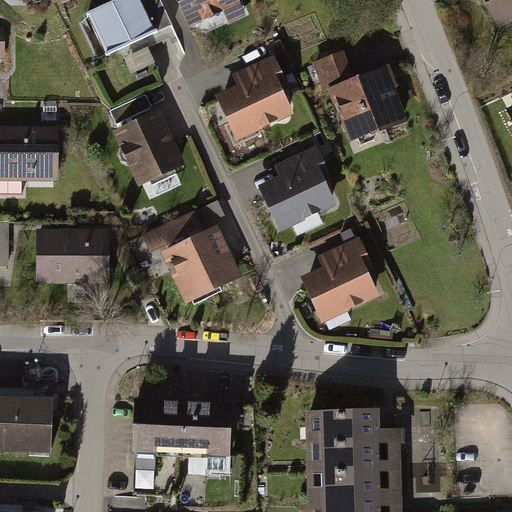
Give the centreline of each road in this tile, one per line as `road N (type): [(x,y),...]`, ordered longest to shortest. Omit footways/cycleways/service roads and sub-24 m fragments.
road 1 (residential): [(511,359),(411,367),(94,344)]
road 2 (residential): [(415,0),(503,235)]
road 3 (residential): [(94,344),(91,511)]
